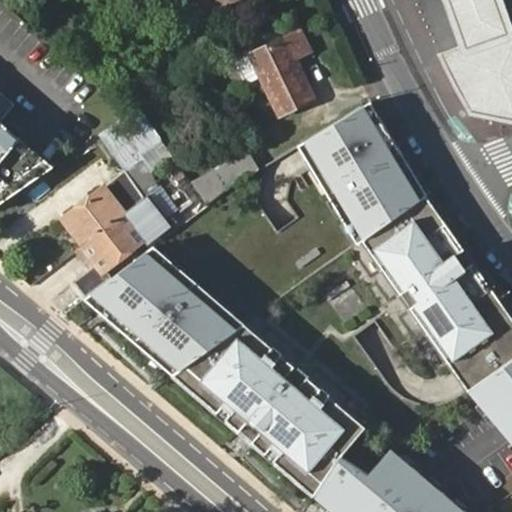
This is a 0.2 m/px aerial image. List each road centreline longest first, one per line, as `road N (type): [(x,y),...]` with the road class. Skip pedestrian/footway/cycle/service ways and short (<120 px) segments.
road 1 (secondary): [(0,306),(237,511)]
road 2 (tertiary): [(462,180),(359,0)]
